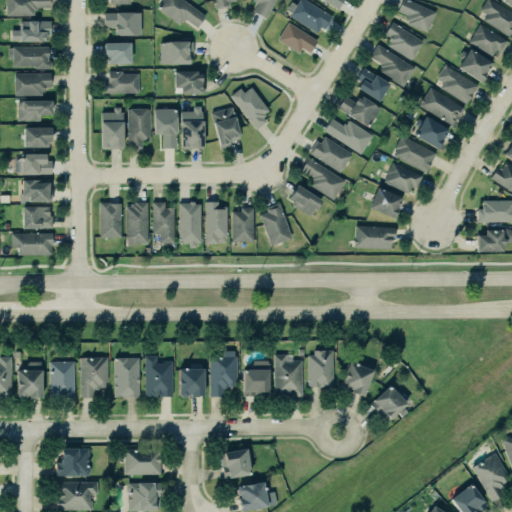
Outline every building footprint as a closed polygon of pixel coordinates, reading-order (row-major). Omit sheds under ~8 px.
[(48,0),(5,0),(5,15),(34,16),(34,8),(49,8),(48,0)] [(159,0),(155,6),(177,24),(182,19),(187,20),(195,27),(203,15),(181,0),(159,0)] [(234,0),(212,0),(214,8),(236,4),(234,0)] [(250,0),(273,0),(264,18),(251,11),(255,2),(250,0)] [(284,14),(320,32),(330,13),(303,0),(297,0),(296,4),(290,1),(284,14)] [(320,0),(335,9),(340,0),(320,0)] [(426,32),(435,12),(408,0),(401,0),(396,11),(408,16),(405,23),(426,32)] [(482,19),(509,36),(511,30),(511,13),(491,0),(485,0),(479,10),(485,14),(482,19)] [(511,8),(499,0),(511,0),(511,8)] [(139,35),(139,11),(103,12),(103,27),(113,27),(114,35),(139,35)] [(17,20),(49,20),(49,33),(45,33),(45,36),(43,36),(43,40),(41,40),(38,40),(38,41),(17,41),(17,20)] [(381,33),(389,20),(421,41),(416,49),(417,50),(415,54),(413,53),(408,59),(386,45),(388,42),(385,40),(387,37),(381,33)] [(286,21),(316,39),(308,52),(299,47),(296,52),(275,39),(286,21)] [(468,44),(497,58),(506,38),(477,25),(468,44)] [(190,41),(159,41),(158,66),(190,67),(190,41)] [(104,43),(104,64),(130,63),(129,42),(104,43)] [(376,44),(368,55),(379,63),(378,65),(380,66),(378,70),(401,85),(412,68),(376,44)] [(12,67),(48,67),(48,47),(7,46),(7,58),(12,58),(12,67)] [(455,66),(479,82),(481,78),(480,77),(490,63),(490,62),(467,47),(465,51),(460,49),(456,56),(460,59),(455,66)] [(443,63),(476,85),(470,94),(470,95),(464,103),(463,103),(462,102),(438,86),(442,81),(434,76),(443,63)] [(361,66),(388,83),(377,100),(356,87),(359,81),(353,77),(361,66)] [(106,70),(120,70),(120,72),(136,72),(136,92),(103,92),(103,81),(106,81),(106,70)] [(172,71),(195,70),(196,73),(201,73),(203,93),(178,93),(178,88),(173,87),(172,71)] [(12,72),(12,95),(21,95),(21,94),(40,94),(40,90),(43,90),(42,86),(48,86),(48,72),(12,72)] [(229,95),(254,127),(263,120),(260,117),(264,114),(263,113),(267,110),(249,86),(242,92),(238,87),(229,95)] [(462,107),(429,86),(418,105),(451,126),(462,107)] [(336,110),(370,126),(379,106),(358,96),(356,101),(344,95),(336,110)] [(51,115),(51,100),(17,101),(18,120),(39,120),(39,115),(51,115)] [(179,109),(179,149),(201,149),(201,111),(197,111),(197,106),(191,106),(191,109),(179,109)] [(211,111),(217,148),(230,145),(229,139),(238,138),(232,107),(211,111)] [(126,108),(126,149),(140,149),(140,141),(148,140),(147,108),(126,108)] [(176,148),(175,109),(153,109),(153,134),(161,134),(162,148),(176,148)] [(100,110),(100,149),(122,148),(122,110),(100,110)] [(412,134),(435,148),(447,129),(423,115),(420,119),(417,117),(413,124),(417,127),(412,134)] [(360,154),(372,135),(347,119),(343,125),(330,118),(323,131),(360,154)] [(21,127),(49,127),(49,141),(47,141),(47,146),(44,146),(44,147),(21,147),(21,127)] [(425,171),(435,152),(401,135),(391,154),(425,171)] [(322,136),(350,153),(338,172),(306,152),(314,140),(318,142),(322,136)] [(511,142),(510,141),(502,155),(511,161),(511,142)] [(51,173),(50,160),(45,160),(45,154),(14,154),(14,174),(51,173)] [(300,170),(312,177),(308,185),(333,199),(345,179),(307,158),(300,170)] [(382,181),(407,193),(410,186),(414,188),(420,175),(391,160),(385,172),(386,173),(382,181)] [(491,181),(511,191),(511,166),(501,161),(491,181)] [(21,196),(28,195),(28,201),(49,201),(49,180),(21,181),(21,196)] [(311,215),(320,198),(295,185),(287,202),(311,215)] [(376,187),(400,197),(395,210),(396,210),(392,218),(367,207),(376,187)] [(511,199),(511,221),(475,221),(475,208),(480,208),(480,201),(481,201),(481,199),(482,199),(482,200),(511,199)] [(149,201),(163,200),(163,208),(171,207),(172,242),(157,242),(157,233),(150,233),(149,201)] [(202,201),(216,201),(216,206),(225,206),(225,244),(203,244),(202,201)] [(99,237),(121,237),(120,202),(98,202),(99,237)] [(177,203),(178,245),(199,244),(198,202),(177,203)] [(264,207),(277,202),(290,237),(269,245),(258,214),(265,211),(264,207)] [(147,243),(147,204),(125,203),(125,243),(147,243)] [(20,206),(20,228),(38,228),(38,227),(49,227),(49,215),(47,215),(47,206),(35,206),(20,206)] [(253,241),(252,208),(230,209),(231,241),(253,241)] [(393,227),(353,224),(352,246),(389,248),(389,240),(392,240),(393,227)] [(502,251),(502,242),(511,241),(511,228),(484,229),(484,235),(476,235),(476,251),(502,251)] [(51,232),(10,233),(10,248),(17,247),(17,254),(52,254),(51,232)] [(304,350),(304,385),(332,385),(332,346),(310,346),(310,350),(304,350)] [(270,349),(270,388),(287,388),(289,394),(299,394),(299,359),(282,359),(282,349),(270,349)] [(141,352),(141,391),(157,391),(157,394),(169,394),(170,359),(153,359),(154,352),(141,352)] [(76,353),(76,394),(91,394),(91,389),(97,389),(97,383),(104,383),(103,353),(76,353)] [(111,353),(110,394),(137,394),(137,353),(111,353)] [(204,355),(206,392),(221,392),(220,383),(234,383),(233,354),(204,355)] [(345,355),(337,380),(348,384),(349,386),(355,386),(361,391),(371,364),(345,355)] [(0,395),(1,395),(1,396),(9,396),(8,356),(0,356),(0,395)] [(41,398),(40,361),(26,361),(26,369),(16,370),(16,398),(41,398)] [(48,361),(49,397),(74,396),(73,361),(48,361)] [(175,363),(175,388),(178,391),(183,391),(185,388),(201,388),(200,363),(175,363)] [(239,364),(240,393),(251,393),(251,388),(265,387),(264,363),(239,364)] [(384,379),(368,396),(370,398),(368,401),(375,408),(379,407),(387,415),(404,398),(384,379)] [(511,471),(499,438),(507,435),(508,437),(511,435),(511,429),(511,427),(511,426),(511,471)] [(60,448),(61,461),(55,461),(55,476),(88,476),(88,447),(60,448)] [(244,448),(249,474),(222,479),(217,453),(244,448)] [(158,474),(159,449),(124,449),(123,473),(158,474)] [(468,467),(492,452),(505,473),(502,475),(506,480),(502,482),(503,484),(497,488),(501,494),(490,501),(468,467)] [(56,510),(90,509),(90,494),(96,494),(96,481),(56,481),(56,510)] [(157,508),(157,496),(158,496),(158,482),(126,482),(126,485),(124,486),(124,491),(126,492),(126,510),(153,510),(153,508),(157,508)] [(239,510),(275,506),(274,491),(264,492),(263,482),(236,485),(239,510)] [(457,511),(448,499),(468,484),(484,505),(474,511),(472,511),(471,510),(468,511),(457,511)]
